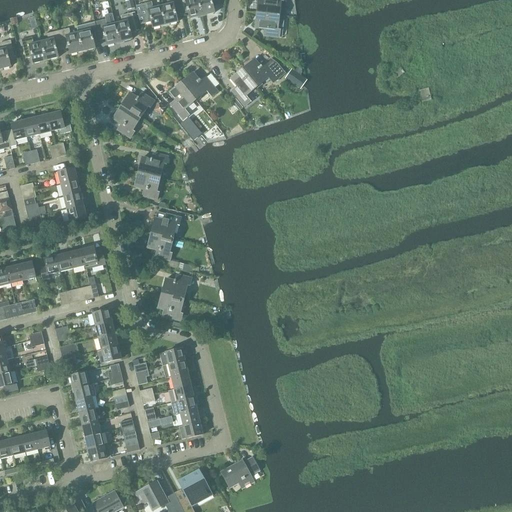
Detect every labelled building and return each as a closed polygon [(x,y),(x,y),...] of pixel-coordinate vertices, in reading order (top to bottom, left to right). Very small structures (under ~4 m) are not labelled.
[(166,0),(168,5),(160,7),(165,26),(177,22),(176,16),(182,15),(178,0),(166,0)] [(197,0),(178,0),(182,15),(188,13),(189,20),(202,17),(197,0)] [(217,0),(197,0),(202,17),(214,13),(213,7),(219,6),(217,0)] [(257,0),(256,13),(282,16),(281,16),(284,16),(286,1),(283,1),(282,0),(257,0)] [(165,26),(160,7),(153,9),(151,2),(140,5),(145,24),(151,22),(153,29),(165,26)] [(122,22),(114,24),(119,43),(132,40),(130,34),(136,32),(131,13),(120,16),(122,22)] [(282,16),(256,13),(255,28),(265,29),(264,36),(279,38),(279,30),(277,30),(278,22),(284,22),(284,18),(281,16),(282,16)] [(105,20),(95,22),(99,41),(105,40),(107,46),(119,43),(114,24),(107,26),(105,20)] [(85,32),(78,33),(82,52),(95,49),(93,43),(99,41),(95,22),(84,25),(85,32)] [(69,29),(58,32),(62,50),(68,49),(70,55),(82,52),(78,33),(70,35),(69,29)] [(48,41),(41,43),(46,61),(58,58),(56,52),(62,50),(58,32),(47,34),(48,41)] [(46,61),(41,43),(34,44),(32,38),(21,41),(26,59),(31,58),(33,64),(46,61)] [(0,47),(1,50),(0,50),(0,70),(10,67),(9,61),(15,60),(10,41),(0,43),(0,47)] [(254,60),(242,70),(256,87),(268,78),(272,84),(284,74),(276,64),(270,59),(265,63),(265,64),(261,67),(261,66),(259,67),(254,60)] [(394,72),(398,77),(404,72),(400,67),(394,72)] [(256,87),(242,70),(231,79),(237,86),(231,91),(244,106),(250,102),(245,96),(256,87)] [(284,79),(299,89),(305,80),(291,70),(284,79)] [(192,74),(181,83),(195,100),(207,91),(211,96),(217,92),(204,77),(199,81),(192,74)] [(195,100),(181,83),(169,92),(176,100),(170,105),(183,120),(188,115),(184,109),(195,100)] [(419,90),(422,102),(431,100),(428,88),(419,90)] [(252,101),(257,98),(253,91),(248,95),(252,101)] [(129,94),(121,107),(140,119),(148,107),(150,108),(154,102),(141,94),(137,100),(129,94)] [(242,108),(235,98),(232,101),(239,110),(242,108)] [(196,101),(186,108),(191,115),(201,107),(196,101)] [(160,115),(165,108),(158,104),(154,111),(160,115)] [(140,119),(121,107),(113,119),(121,125),(117,130),(129,138),(133,132),(132,131),(140,119)] [(60,112),(47,115),(52,132),(59,130),(60,135),(71,132),(68,120),(62,121),(60,112)] [(47,115),(35,118),(39,135),(52,132),(47,115)] [(35,118),(23,121),(27,138),(39,135),(35,118)] [(12,130),(6,131),(10,147),(17,146),(15,141),(27,138),(23,121),(10,124),(12,130)] [(0,150),(10,149),(10,147),(6,131),(0,132),(0,150)] [(63,144),(55,146),(58,158),(66,156),(63,144)] [(58,158),(55,146),(49,147),(52,160),(58,158)] [(36,150),(30,152),(33,164),(39,163),(36,150)] [(33,164),(30,152),(22,154),(25,166),(33,164)] [(142,158),(138,173),(160,178),(163,164),(166,164),(168,158),(153,154),(152,160),(142,158)] [(3,159),(6,171),(15,169),(12,156),(3,159)] [(57,173),(60,185),(77,181),(74,169),(57,173)] [(160,178),(138,173),(134,187),(144,190),(142,196),(157,200),(158,193),(156,193),(160,178)] [(60,185),(63,197),(80,193),(77,181),(60,185)] [(20,187),(22,194),(34,191),(32,184),(20,187)] [(34,191),(22,194),(23,201),(36,198),(34,191)] [(63,197),(66,210),(83,206),(80,193),(63,197)] [(0,213),(4,212),(11,210),(8,198),(0,199),(0,213)] [(25,207),(28,219),(40,216),(40,214),(45,213),(44,207),(38,208),(37,204),(25,207)] [(83,206),(66,210),(69,222),(86,218),(83,206)] [(0,219),(2,226),(14,223),(11,210),(4,212),(5,214),(0,219)] [(154,219),(151,234),(172,239),(176,225),(178,225),(180,219),(166,215),(164,222),(154,219)] [(40,216),(28,219),(30,227),(42,224),(40,216)] [(14,223),(2,226),(4,233),(16,231),(14,223)] [(155,257),(169,261),(171,254),(169,253),(172,239),(151,234),(147,248),(156,251),(155,257)] [(93,247),(80,250),(84,266),(85,270),(105,265),(102,255),(95,256),(93,247)] [(80,250),(69,253),(73,269),(84,266),(80,250)] [(69,253),(56,256),(60,272),(73,269),(69,253)] [(60,272),(56,256),(44,259),(46,267),(39,269),(42,280),(49,279),(48,275),(54,274),(55,277),(61,276),(60,272)] [(169,261),(167,267),(182,271),(184,264),(169,261)] [(31,262),(19,265),(23,281),(35,278),(31,262)] [(19,265),(7,268),(10,284),(23,281),(19,265)] [(7,268),(0,270),(0,286),(10,284),(7,268)] [(165,279),(161,294),(183,299),(186,285),(189,286),(191,279),(176,275),(174,282),(165,279)] [(96,285),(89,286),(92,299),(99,297),(96,285)] [(89,286),(78,289),(81,302),(92,299),(89,286)] [(78,289),(65,292),(69,305),(81,302),(78,289)] [(69,305),(65,292),(59,294),(62,306),(69,305)] [(183,299),(161,294),(158,308),(167,311),(165,317),(180,321),(182,314),(179,313),(183,299)] [(34,300),(28,302),(31,314),(37,312),(34,300)] [(8,302),(2,303),(6,320),(18,317),(15,305),(9,306),(8,302)] [(28,302),(15,305),(18,317),(31,314),(28,302)] [(92,314),(95,326),(112,322),(109,310),(92,314)] [(95,326),(98,339),(115,334),(112,322),(95,326)] [(55,330),(56,336),(69,333),(67,327),(55,330)] [(29,335),(30,342),(43,339),(41,332),(29,335)] [(69,333),(56,336),(58,342),(70,339),(69,333)] [(98,339),(101,351),(118,347),(115,334),(98,339)] [(43,339),(30,342),(32,348),(44,345),(43,339)] [(118,347),(101,351),(104,363),(121,359),(118,347)] [(165,353),(168,365),(184,361),(182,349),(165,353)] [(61,354),(62,360),(74,357),(73,351),(61,354)] [(35,360),(36,366),(49,363),(47,357),(35,360)] [(74,357),(62,360),(64,367),(76,364),(74,357)] [(0,362),(0,375),(10,373),(7,360),(0,362)] [(184,361),(168,365),(162,367),(165,379),(171,378),(171,377),(187,374),(184,361)] [(49,363),(36,366),(38,372),(50,369),(49,363)] [(134,367),(135,373),(148,370),(146,364),(134,367)] [(148,370),(135,373),(137,380),(149,377),(148,370)] [(73,389),(89,385),(93,384),(91,371),(70,376),(73,389)] [(108,374),(110,380),(122,377),(120,371),(108,374)] [(10,373),(0,375),(0,388),(13,385),(10,373)] [(171,378),(174,390),(190,386),(187,374),(171,377),(171,378)] [(122,377),(110,380),(111,386),(123,383),(122,377)] [(73,389),(76,401),(92,397),(89,385),(73,389)] [(174,390),(177,402),(193,398),(190,386),(174,390)] [(113,392),(116,404),(128,401),(126,396),(125,389),(113,392)] [(140,392),(141,398),(154,395),(152,389),(140,392)] [(154,395),(141,398),(143,404),(155,401),(154,395)] [(76,401),(79,413),(99,408),(96,396),(92,397),(76,401)] [(177,402),(180,414),(196,410),(193,398),(177,402)] [(128,401),(116,404),(117,411),(129,407),(128,401)] [(79,413),(82,425),(98,422),(96,415),(100,414),(99,408),(79,413)] [(150,409),(144,410),(145,411),(147,422),(153,421),(150,409)] [(199,423),(196,410),(180,414),(183,426),(183,427),(199,423)] [(120,422),(122,429),(134,426),(132,419),(120,422)] [(153,421),(147,422),(149,429),(161,425),(160,419),(153,421)] [(82,425),(85,438),(101,434),(98,422),(82,425)] [(200,423),(199,423),(183,427),(183,426),(178,427),(182,440),(202,435),(201,429),(203,429),(202,423),(200,423)] [(123,435),(124,441),(137,438),(135,432),(134,426),(122,429),(123,435)] [(46,431),(34,434),(37,450),(50,447),(46,431)] [(34,434),(21,437),(25,453),(37,450),(34,434)] [(85,438),(88,450),(104,446),(103,446),(101,434),(85,438)] [(21,437),(9,440),(13,456),(25,453),(21,437)] [(137,438),(124,441),(126,447),(127,453),(139,450),(138,444),(137,438)] [(9,440),(0,442),(0,457),(0,459),(13,456),(9,440)] [(104,446),(88,450),(91,462),(110,458),(107,445),(103,446),(104,446)] [(221,473),(229,488),(238,483),(241,489),(253,482),(250,476),(259,471),(252,458),(243,463),(242,461),(221,473)] [(212,494),(199,472),(178,483),(187,500),(179,504),(183,511),(191,511),(189,507),(212,494)] [(135,493),(142,505),(147,502),(152,511),(168,503),(156,482),(135,493)] [(93,504),(97,511),(114,511),(122,508),(114,492),(93,504)] [(54,511),(76,511),(72,503),(54,511)]
